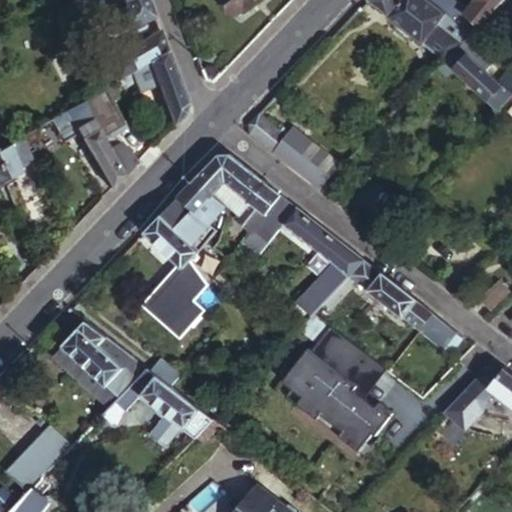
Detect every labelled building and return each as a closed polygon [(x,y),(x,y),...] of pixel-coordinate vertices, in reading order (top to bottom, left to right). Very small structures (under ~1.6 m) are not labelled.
[(125,29),(154,16),(148,0),(124,0),(127,9),(118,13),(114,20),(117,28),(121,30),(125,29)] [(226,0),(238,13),(253,0),(226,0)] [(366,0),(422,42),(446,12),(430,0),(366,0)] [(430,0),(446,12),(457,20),(472,31),(501,0),(473,0),(464,11),(450,0),(430,0)] [(472,31),(457,20),(433,50),(446,59),(472,31)] [(487,43),(472,31),(446,59),(437,68),(445,75),(451,68),(495,111),(511,93),(511,92),(511,69),(499,83),(486,71),(501,55),(487,43)] [(149,64),(168,53),(160,33),(127,52),(118,50),(110,54),(107,63),(118,83),(149,64)] [(186,100),(168,53),(149,64),(173,126),(183,115),(186,107),(186,100)] [(120,127),(103,92),(83,104),(122,179),(138,163),(120,140),(117,142),(111,133),(120,127)] [(83,104),(56,121),(65,139),(77,133),(109,192),(122,179),(83,104)] [(287,132),(259,109),(243,126),(246,136),(269,154),(271,152),(287,132)] [(0,153),(9,149),(0,128),(0,153)] [(287,132),(271,152),(317,189),(335,166),(289,130),(287,132)] [(32,161),(23,140),(9,149),(0,153),(0,182),(23,170),(21,167),(32,161)] [(217,152),(174,196),(190,212),(177,226),(186,234),(181,239),(186,243),(208,219),(217,210),(223,204),(216,198),(229,185),(223,180),(239,161),(225,150),(217,152)] [(281,194),(239,161),(223,180),(229,185),(216,198),(223,204),(236,214),(231,219),(247,233),(250,230),(281,194)] [(296,207),(281,194),(250,230),(265,243),(281,225),(296,207)] [(174,196),(140,232),(171,261),(178,269),(180,266),(186,272),(192,265),(188,258),(195,251),(186,243),(181,239),(186,234),(177,226),(190,212),(174,196)] [(319,306),(320,304),(328,296),(363,259),(334,236),(296,207),(281,225),(334,268),(308,297),(319,306)] [(217,227),(208,219),(186,243),(195,251),(217,227)] [(363,259),(328,296),(336,303),(355,283),(402,320),(418,302),(363,259)] [(197,291),(204,283),(192,265),(186,272),(180,266),(178,269),(183,274),(178,280),(189,291),(193,287),(197,291)] [(472,302),(487,315),(506,295),(492,282),(472,302)] [(328,296),(320,304),(329,311),(336,303),(328,296)] [(418,302),(402,320),(415,330),(432,312),(418,302)] [(313,328),(329,311),(320,304),(319,306),(304,322),(313,328)] [(475,378),(492,359),(467,339),(432,312),(415,330),(475,378)] [(161,331),(170,339),(184,323),(176,315),(161,331)] [(144,370),(82,322),(60,346),(103,386),(105,385),(119,396),(144,370)] [(369,396),(388,370),(328,326),(285,386),(306,401),(299,410),(364,457),(395,415),(369,396)] [(103,386),(60,346),(50,356),(106,409),(119,396),(105,385),(103,386)] [(511,374),(492,359),(475,378),(441,414),(462,432),(480,413),(485,401),(494,392),(511,406),(511,374)] [(161,361),(149,374),(167,388),(179,375),(161,361)] [(183,430),(195,439),(211,422),(199,413),(167,388),(149,374),(144,370),(119,396),(106,409),(99,417),(119,435),(148,404),(167,418),(183,430)] [(183,430),(167,418),(153,436),(154,440),(166,449),(169,448),(183,430)] [(222,430),(211,422),(195,439),(193,441),(202,451),(222,430)] [(40,478),(71,446),(52,428),(20,459),(40,478)] [(304,474),(294,486),(314,502),(325,489),(307,475),(304,474)] [(35,511),(47,501),(31,488),(7,511),(35,511)] [(284,511),(255,489),(236,511),(284,511)]
